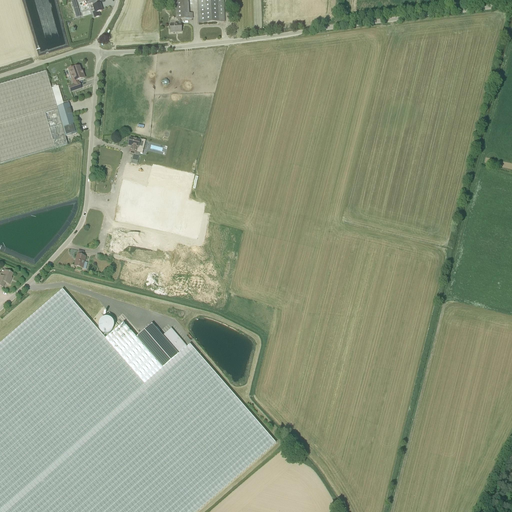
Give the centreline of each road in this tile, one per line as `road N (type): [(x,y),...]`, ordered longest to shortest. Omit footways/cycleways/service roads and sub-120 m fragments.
road 1 (unclassified): [(99,51),(511,4)]
road 2 (unclassified): [(0,308),(83,219),(99,51)]
